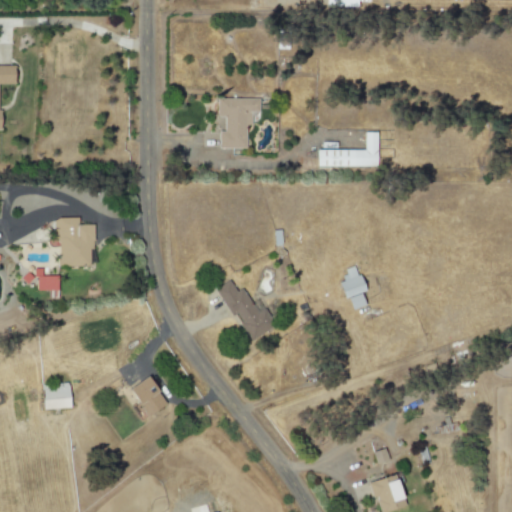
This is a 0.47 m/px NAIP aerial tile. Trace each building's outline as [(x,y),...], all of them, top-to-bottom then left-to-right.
[(0,84),(11,85),(11,66),(0,65),(0,84)] [(217,148),(243,148),(243,125),(248,125),(248,113),(252,113),(252,99),(215,99),(215,117),(222,117),(222,131),(217,131),(217,148)] [(314,166),(373,167),(374,133),(361,133),(361,151),(315,150),(314,166)] [(89,225),(76,225),(76,218),(54,218),(54,266),(90,266),(89,225)] [(361,306),(357,294),(361,292),(353,266),(342,269),(345,278),(336,280),(346,311),(361,306)] [(33,291),(46,290),(46,298),(56,298),(56,276),(39,276),(39,269),(33,269),(33,291)] [(211,290),(229,317),(232,315),(249,341),(266,330),(239,288),(234,292),(226,280),(211,290)] [(163,404),(144,377),(125,390),(144,417),(163,404)] [(39,385),(39,410),(66,409),(66,384),(39,385)] [(370,453),(374,464),(385,459),(381,448),(370,453)] [(365,482),(369,498),(373,497),(376,511),(382,511),(401,507),(392,475),(365,482)]
